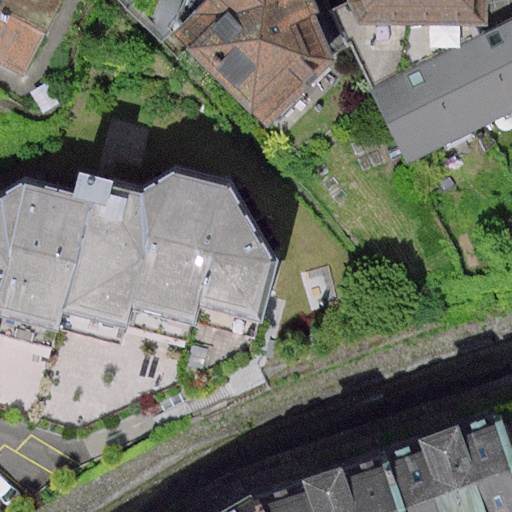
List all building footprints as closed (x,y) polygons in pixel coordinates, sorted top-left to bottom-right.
[(0,0),(0,37),(57,65),(89,0),(0,0)] [(187,0),(164,24),(270,132),(345,47),(311,5),(316,0),(187,0)] [(486,39),(486,0),(352,0),(352,38),(486,39)] [(0,411),(70,429),(260,334),(284,245),(239,174),(163,161),(159,181),(80,168),(76,193),(0,179),(0,411)] [(511,511),(474,427),(243,510),(244,511),(511,511)]
